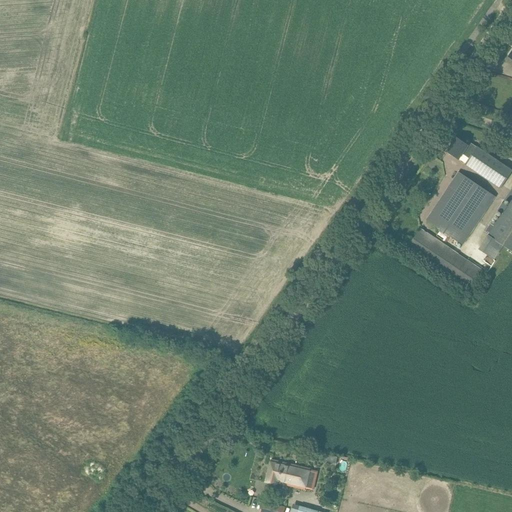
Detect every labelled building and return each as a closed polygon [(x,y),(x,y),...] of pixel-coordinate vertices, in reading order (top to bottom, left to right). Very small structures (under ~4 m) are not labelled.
[(465,165),(501,189),(511,172),(511,170),(470,142),(468,146),(456,138),(447,152),(459,160),(463,153),(470,158),(465,165)] [(436,206),(426,221),(434,226),(462,245),(472,231),(480,219),(495,197),(486,191),(475,184),(467,178),(459,172),(444,194),(436,206)] [(488,236),(479,250),(494,260),(495,260),(503,246),(511,251),(511,188),(505,199),(511,202),(508,207),(502,203),(497,211),(502,214),(495,225),(491,223),(486,231),(490,233),(488,236)] [(420,229),(407,249),(470,292),(483,272),(420,229)] [(271,460),(266,482),(278,485),(279,483),(305,489),(305,488),(313,490),(317,472),(310,470),(310,469),(271,460)] [(262,503),(260,511),(275,511),(277,507),(262,503)]
